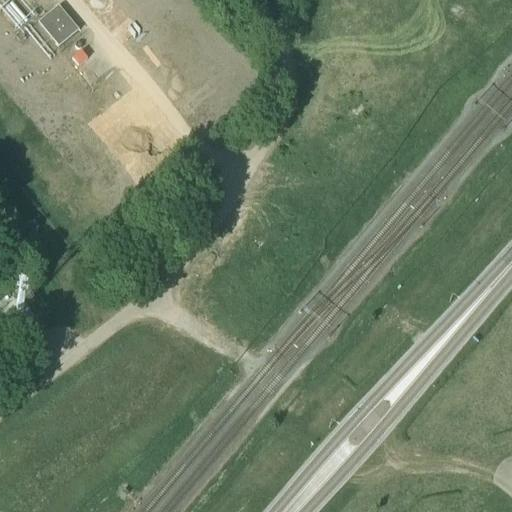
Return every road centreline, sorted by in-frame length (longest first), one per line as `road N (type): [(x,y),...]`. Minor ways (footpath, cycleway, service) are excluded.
road 1 (residential): [(0,411),(150,302),(244,177),(275,120)]
road 2 (secondary): [(511,259),(288,511)]
road 3 (track): [(275,120),(288,82),(283,46),(258,0)]
